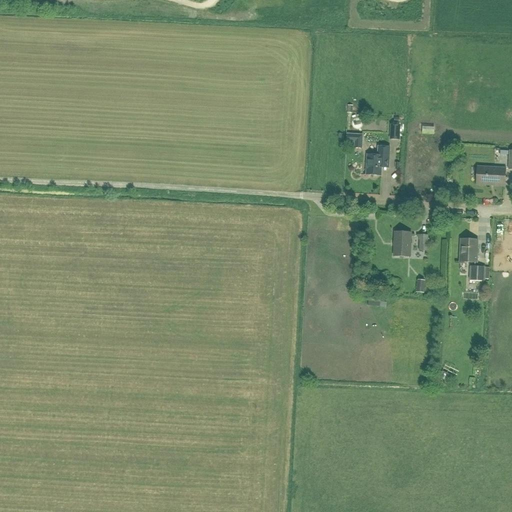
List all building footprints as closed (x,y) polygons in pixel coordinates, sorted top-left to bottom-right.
[(391,125),(390,140),(400,140),(401,125),(391,125)] [(346,142),(354,142),(354,148),(362,148),(363,135),(347,134),(346,142)] [(390,147),(378,147),(378,156),(367,155),(367,163),(368,163),(367,175),(381,176),(382,168),(389,168),(390,147)] [(505,186),(506,168),(477,167),(476,185),(505,186)] [(480,219),(480,263),(491,263),(491,219),(480,219)] [(395,232),(394,257),(410,257),(411,233),(395,232)] [(428,235),(420,235),(419,251),(427,251),(428,235)] [(475,262),(476,241),(462,240),(461,262),(475,262)] [(486,267),(472,266),(471,280),(486,281),(486,267)] [(423,293),(425,281),(418,280),(416,292),(423,293)]
